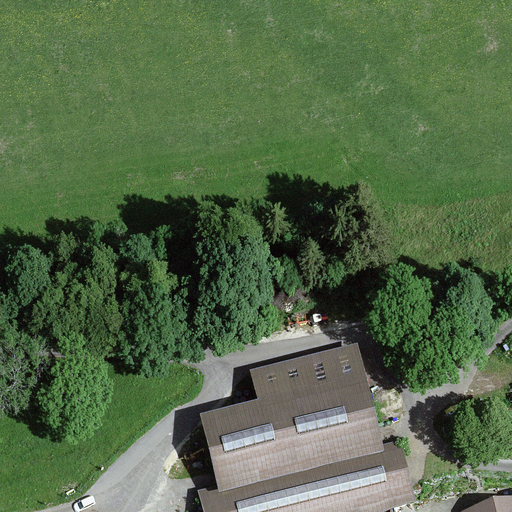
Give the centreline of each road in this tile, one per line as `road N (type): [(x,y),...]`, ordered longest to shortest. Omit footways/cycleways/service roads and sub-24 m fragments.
road 1 (unclassified): [(511,290),(375,333),(229,356)]
road 2 (unclassified): [(0,342),(229,356)]
road 3 (unclassified): [(131,489),(223,382),(229,356)]
